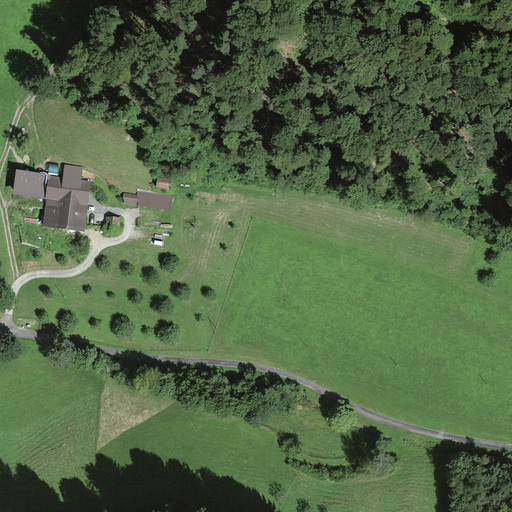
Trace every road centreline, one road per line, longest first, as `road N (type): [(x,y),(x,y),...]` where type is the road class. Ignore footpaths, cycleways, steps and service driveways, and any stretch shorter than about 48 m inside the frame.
road 1 (residential): [(511,448),(388,422),(257,367),(0,332)]
road 2 (track): [(0,324),(27,274),(82,266),(97,236)]
